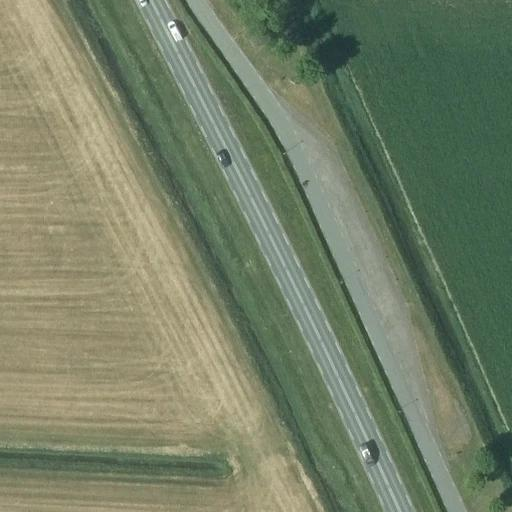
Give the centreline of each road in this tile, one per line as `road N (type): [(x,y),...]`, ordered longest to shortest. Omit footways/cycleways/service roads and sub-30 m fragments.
road 1 (unclassified): [(456,511),(295,153),(194,0)]
road 2 (primary): [(399,511),(150,0)]
